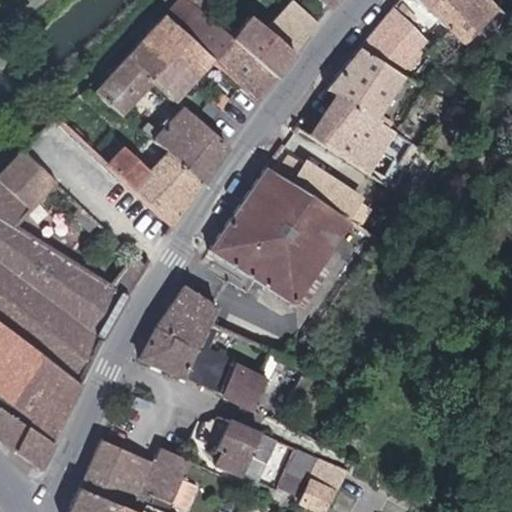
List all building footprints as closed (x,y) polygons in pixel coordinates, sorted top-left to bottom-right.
[(197,0),(189,0),(174,19),(215,56),(262,98),(277,78),(233,34),(197,0)] [(233,34),(277,78),(280,81),(325,24),(295,0),(270,32),(247,13),(233,34)] [(505,10),(494,0),(425,0),(473,44),(505,10)] [(163,11),(89,86),(123,115),(156,80),(178,98),(215,56),(174,19),(163,11)] [(397,11),(368,49),(410,76),(433,42),(397,11)] [(334,91),(383,122),(410,76),(368,49),(361,45),(330,87),(334,91)] [(305,128),(376,175),(401,134),(383,122),(334,91),(305,128)] [(148,131),(174,153),(211,184),(235,147),(189,107),(166,136),(153,127),(148,131)] [(468,122),(461,134),(470,140),(478,128),(468,122)] [(133,147),(113,169),(144,200),(176,228),(211,184),(174,153),(160,171),(133,147)] [(56,183),(24,153),(0,175),(0,334),(34,359),(75,389),(106,336),(146,267),(135,257),(112,288),(17,227),(56,183)] [(306,160),(294,179),(352,215),(364,196),(306,160)] [(267,162),(211,250),(297,305),(353,216),(352,215),(294,179),(267,162)] [(181,284),(135,359),(188,380),(215,321),(219,309),(181,284)] [(188,380),(223,395),(236,362),(240,355),(215,345),(224,325),(215,321),(188,380)] [(0,394),(11,402),(34,359),(0,334),(0,394)] [(262,372),(272,376),(284,353),(272,348),(262,372)] [(0,440),(38,467),(75,389),(34,359),(11,402),(30,414),(26,420),(1,400),(0,400),(0,440)] [(236,362),(223,395),(257,411),(272,376),(262,372),(236,362)] [(231,450),(242,423),(218,413),(207,439),(231,450)] [(263,483),(281,438),(242,423),(231,450),(224,467),(263,483)] [(166,505),(188,460),(158,447),(153,460),(152,462),(100,439),(80,488),(130,511),(134,502),(139,492),(166,505)] [(302,504),(320,511),(329,511),(348,472),(297,449),(285,476),(310,488),(302,504)] [(129,511),(130,511),(80,488),(69,511),(129,511)] [(156,511),(163,511),(166,505),(139,492),(134,502),(156,511)] [(129,511),(156,511),(134,502),(130,511),(129,511)]
